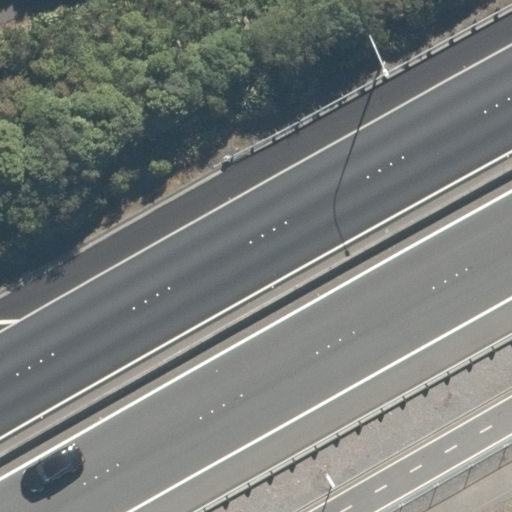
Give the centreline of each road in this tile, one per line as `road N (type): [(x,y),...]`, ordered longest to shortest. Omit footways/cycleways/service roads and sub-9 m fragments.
road 1 (trunk): [(0,391),(511,107)]
road 2 (trunk): [(511,262),(74,511)]
